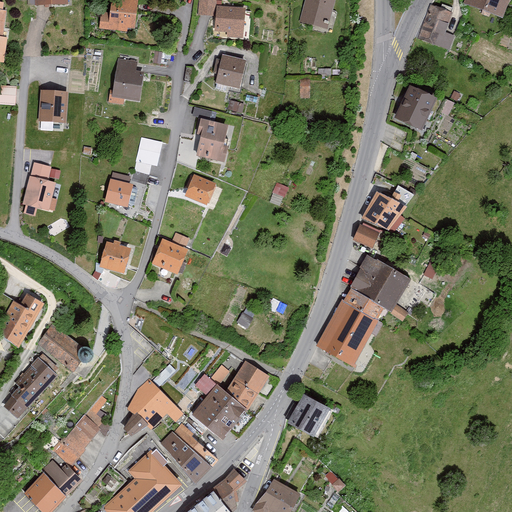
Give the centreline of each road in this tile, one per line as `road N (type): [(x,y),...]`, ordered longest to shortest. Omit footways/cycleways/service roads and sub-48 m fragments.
road 1 (tertiary): [(389,75),(317,331),(269,411)]
road 2 (residential): [(182,53),(166,184),(142,268),(119,313)]
road 3 (residential): [(63,511),(95,475),(113,434),(127,370),(119,313)]
road 4 (residential): [(31,59),(13,237)]
road 5 (tertiary): [(269,411),(225,465),(171,511)]
road 6 (residential): [(119,313),(66,264),(13,237)]
